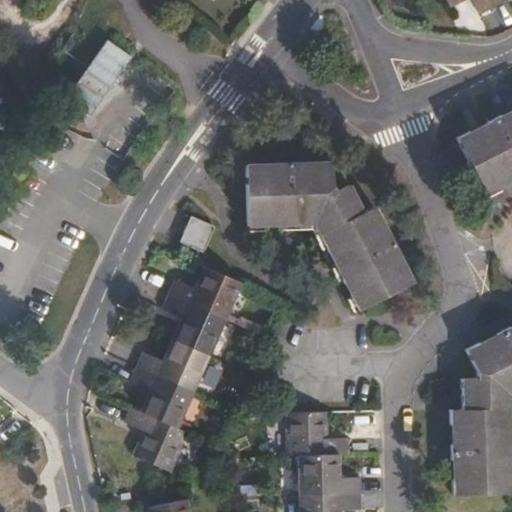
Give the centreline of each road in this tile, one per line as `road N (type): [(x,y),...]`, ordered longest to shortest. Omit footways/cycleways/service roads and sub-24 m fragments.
road 1 (residential): [(68,406),(130,241),(260,59)]
road 2 (residential): [(403,130),(462,301),(403,372)]
road 3 (residential): [(260,59),(403,130)]
road 4 (residential): [(403,372),(392,395),(396,511)]
road 5 (residential): [(270,354),(305,366),(403,372)]
